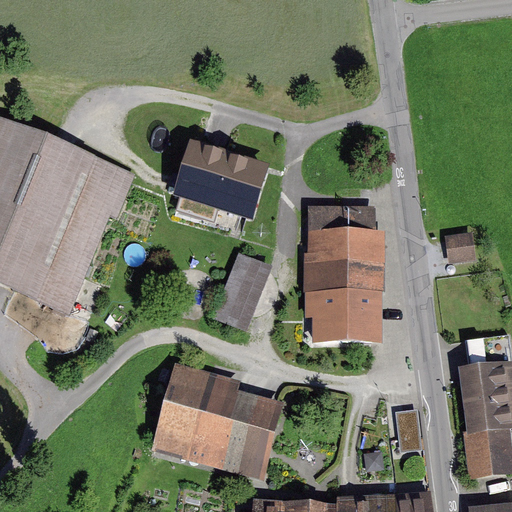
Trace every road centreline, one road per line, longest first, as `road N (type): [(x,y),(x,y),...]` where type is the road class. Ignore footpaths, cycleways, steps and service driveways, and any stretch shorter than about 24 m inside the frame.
road 1 (unclassified): [(449,511),(384,21)]
road 2 (residential): [(384,21),(511,5)]
